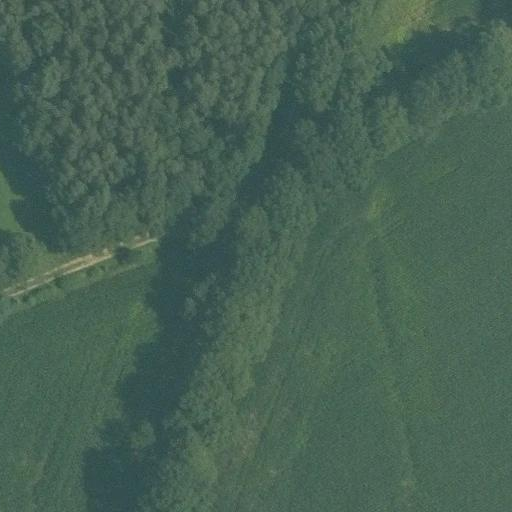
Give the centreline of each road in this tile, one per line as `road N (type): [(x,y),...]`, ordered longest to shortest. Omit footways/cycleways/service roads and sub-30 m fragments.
road 1 (track): [(91,257),(273,194),(511,60)]
road 2 (track): [(273,194),(154,511)]
road 3 (track): [(273,194),(344,0)]
